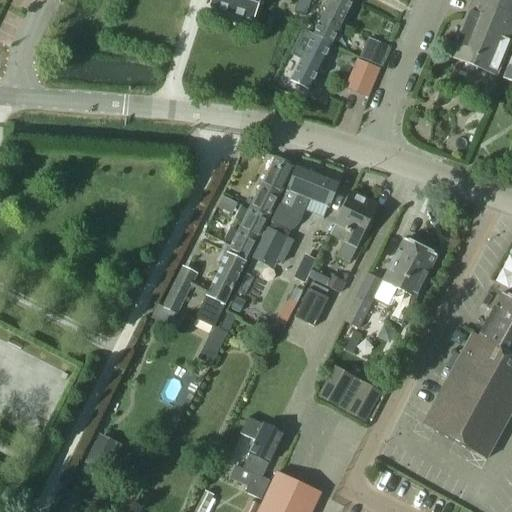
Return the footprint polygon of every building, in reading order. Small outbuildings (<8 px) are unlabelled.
[(210,0),(208,6),(254,21),(260,0),(210,0)] [(331,0),(325,12),(344,21),(354,0),(331,0)] [(511,0),(475,0),(452,57),(496,75),(511,34),(511,0)] [(325,12),(314,35),(332,44),(344,21),(325,12)] [(314,35),(303,57),(322,66),(332,44),(314,35)] [(367,43),(361,59),(379,66),(385,50),(367,43)] [(303,57),(301,62),(288,55),(281,70),(293,77),(292,80),(310,89),(322,66),(303,57)] [(357,60),(345,88),(368,98),(379,70),(357,60)] [(274,159),(261,187),(279,196),(292,169),(274,159)] [(287,193),(266,232),(285,241),(289,232),(295,227),(299,223),(301,218),(308,202),(319,175),(297,167),(287,193)] [(340,184),(319,175),(308,202),(329,211),(340,184)] [(261,187),(250,209),(268,218),(279,196),(261,187)] [(350,194),(329,237),(343,244),(336,259),(348,265),(377,207),(350,194)] [(250,209),(238,232),(257,241),(268,218),(250,209)] [(238,232),(227,254),(246,263),(257,241),(238,232)] [(256,253),(253,258),(272,267),(274,262),(276,259),(282,262),(291,243),(285,241),(266,232),(256,253)] [(402,243),(382,282),(366,275),(342,322),(358,331),(374,300),(391,308),(384,321),(398,328),(434,259),(402,243)] [(223,307),(246,263),(227,254),(226,256),(223,254),(218,264),(221,266),(194,321),(212,329),(223,307)] [(186,271),(182,281),(191,285),(195,276),(186,271)] [(333,277),(327,287),(339,293),(345,283),(333,277)] [(182,281),(174,295),(184,300),(191,285),(182,281)] [(309,286),(294,315),(312,324),(327,295),(309,286)] [(174,295),(166,311),(175,316),(176,316),(184,300),(174,295)] [(472,336),(422,425),(485,461),(511,412),(511,300),(502,295),(477,339),(472,336)] [(236,298),(230,309),(240,313),(245,302),(236,298)] [(335,372),(320,398),(364,422),(378,396),(335,372)] [(242,469),(236,482),(248,488),(247,489),(245,493),(260,501),(269,483),(261,479),(264,473),(265,473),(283,436),(282,435),(284,430),(273,425),(271,429),(249,419),(241,435),(255,442),(242,469)] [(99,435),(85,464),(101,472),(108,459),(114,462),(122,446),(99,435)] [(310,511),(318,495),(277,474),(258,511),(310,511)] [(204,491),(193,511),(208,511),(214,501),(211,499),(213,496),(204,491)] [(249,501),(244,511),(254,511),(258,505),(249,501)]
